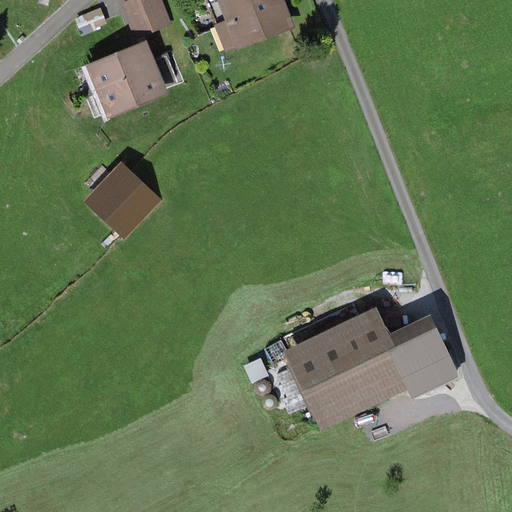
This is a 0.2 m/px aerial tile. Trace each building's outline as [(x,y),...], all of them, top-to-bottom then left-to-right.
[(156,0),(139,0),(127,5),(138,34),(166,23),(156,0)] [(277,0),(206,0),(226,49),(287,25),(279,6),(277,0)] [(76,20),(82,34),(106,25),(100,10),(76,20)] [(119,59),(95,69),(114,115),(162,95),(143,49),(119,59)] [(124,168),(88,205),(130,245),(165,207),(124,168)] [(377,323),(285,362),(319,440),(411,401),(377,323)]
